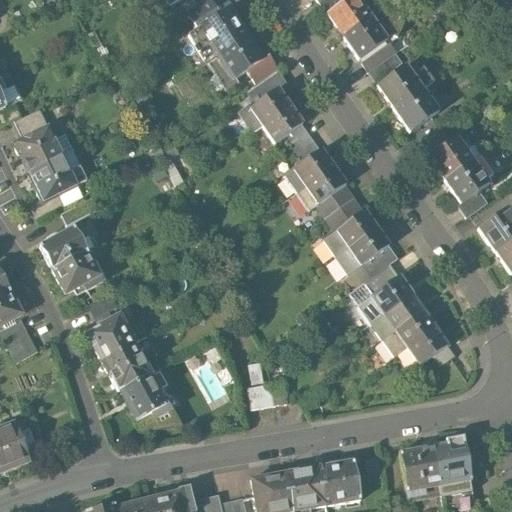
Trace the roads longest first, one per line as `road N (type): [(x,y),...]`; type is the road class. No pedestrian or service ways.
road 1 (residential): [(279,0),(489,299),(511,387)]
road 2 (residential): [(100,472),(511,405)]
road 3 (residential): [(0,229),(70,357),(100,472)]
